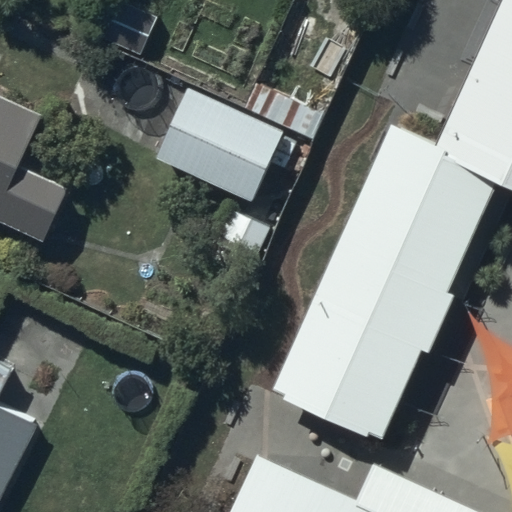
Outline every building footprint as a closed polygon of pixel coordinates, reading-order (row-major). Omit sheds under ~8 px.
[(392,111),(276,373),(388,423),(492,188),(511,196),(511,0),(491,0),(434,129),(392,111)] [(286,118),(189,73),(157,144),(253,188),(286,118)] [(45,98),(0,77),(0,203),(47,225),(70,173),(21,151),(45,98)] [(0,395),(0,381),(13,355),(0,349),(0,486),(3,488),(39,415),(0,395)] [(431,511),(313,459),(262,437),(228,511),(431,511)]
